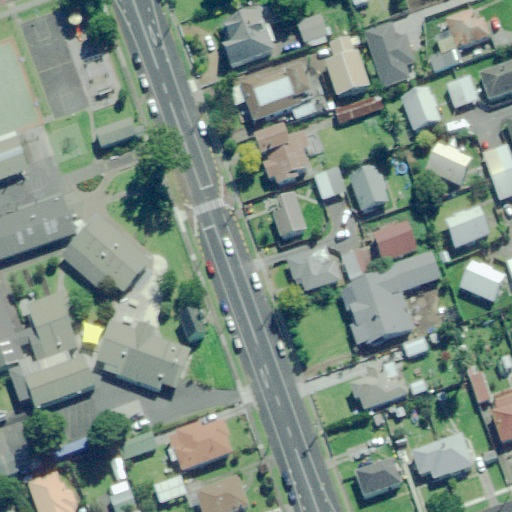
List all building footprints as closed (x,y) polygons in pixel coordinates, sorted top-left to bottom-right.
[(368,4),(366,0),(350,0),(354,9),(368,4)] [(272,6),(256,12),(264,31),(280,24),(272,6)] [(475,26),(472,15),(447,24),(456,52),(463,50),(467,63),(494,54),(484,23),(475,26)] [(269,30),(261,32),(256,18),(220,30),(226,46),(224,47),(232,70),(275,55),(273,48),(275,47),(269,30)] [(329,42),(320,18),(296,26),(305,51),(329,42)] [(397,42),(392,26),(365,35),(383,90),(410,81),(406,68),(415,65),(407,39),(397,42)] [(369,88),(352,39),(330,47),(335,61),(325,64),(336,99),(369,88)] [(511,96),(511,65),(479,77),(489,105),(511,96)] [(317,116),(302,73),(275,82),(274,78),(229,94),(235,110),(247,106),(255,127),(292,114),(295,124),(317,116)] [(478,104),(470,80),(447,88),(455,112),(478,104)] [(441,126),(430,91),(402,100),(413,134),(441,126)] [(378,112),(373,99),(357,105),(336,112),(340,125),(378,112)] [(129,125),(94,138),(100,154),(135,142),(129,125)] [(288,144),(285,133),(257,142),(269,182),(273,181),(276,190),(298,183),(297,177),(309,173),(303,154),(310,151),(306,138),(288,144)] [(15,140),(0,145),(0,186),(28,177),(15,140)] [(472,163),(438,147),(426,174),(460,190),(472,163)] [(511,199),(511,166),(506,149),(483,157),(500,204),(511,199)] [(389,205),(377,171),(350,181),(362,215),(389,205)] [(346,195),(337,172),(315,180),(323,203),(346,195)] [(307,234),(295,200),(281,205),(284,215),(274,219),(282,242),(307,234)] [(60,201),(0,223),(0,264),(74,237),(60,201)] [(489,237),(479,209),(445,222),(456,249),(489,237)] [(149,267),(95,220),(58,263),(99,298),(108,287),(121,299),(149,267)] [(417,251),(408,225),(374,237),(383,263),(417,251)] [(331,266),(325,250),(287,263),(294,283),(300,281),(305,294),(340,282),(334,264),(331,266)] [(372,273),(365,251),(342,258),(349,281),(372,273)] [(440,280),(431,254),(391,267),(393,273),(340,291),(353,328),(351,329),(359,352),(414,333),(401,294),(440,280)] [(506,279),(473,262),(460,288),(493,304),(506,279)] [(195,317),(178,324),(187,347),(204,340),(195,317)] [(189,356),(110,327),(95,368),(173,398),(189,356)] [(0,333),(0,408),(24,400),(0,333)] [(401,348),(406,361),(427,353),(422,339),(401,348)] [(511,371),(511,366),(509,358),(499,362),(504,374),(511,371)] [(82,361),(24,382),(34,410),(93,390),(82,361)] [(393,366),(380,371),(379,368),(366,372),(370,381),(356,386),(351,388),(356,402),(359,401),(364,414),(408,398),(404,386),(397,389),(395,382),(399,381),(393,366)] [(492,383),(486,385),(484,380),(470,385),(477,403),(488,399),(497,396),(492,383)] [(427,392),(423,382),(409,387),(413,398),(427,392)] [(502,447),(511,443),(511,392),(508,394),(494,399),(499,413),(490,417),(502,447)] [(206,431),(205,427),(169,440),(174,453),(168,455),(172,466),(178,464),(182,475),(232,458),(226,442),(230,441),(224,425),(206,431)] [(157,451),(152,436),(131,442),(136,458),(157,451)] [(474,470),(462,438),(412,456),(420,479),(431,475),(434,484),(474,470)] [(0,483),(17,477),(10,458),(0,461),(0,483)] [(125,481),(120,463),(111,466),(116,483),(125,481)] [(403,473),(397,475),(392,463),(357,475),(365,500),(399,489),(407,486),(403,473)] [(64,498),(57,477),(28,488),(36,511),(74,511),(77,511),(71,495),(64,498)] [(245,511),(249,511),(238,479),(196,493),(202,511),(245,511)] [(186,498),(180,480),(153,489),(160,507),(186,498)] [(136,511),(127,484),(107,491),(114,511),(136,511)]
